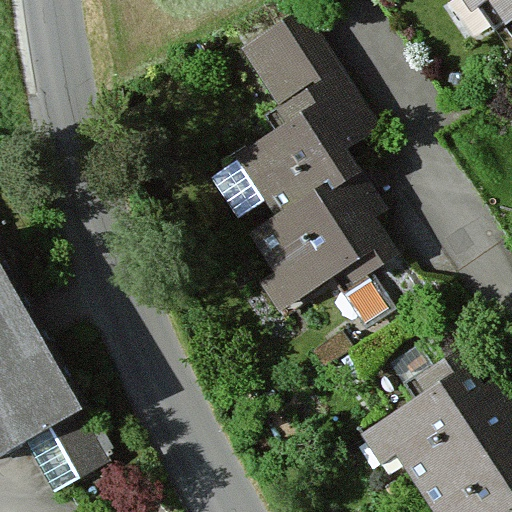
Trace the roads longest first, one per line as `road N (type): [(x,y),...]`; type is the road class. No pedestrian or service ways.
road 1 (secondary): [(237,511),(115,262),(74,118),(52,0)]
road 2 (residential): [(511,283),(370,55)]
